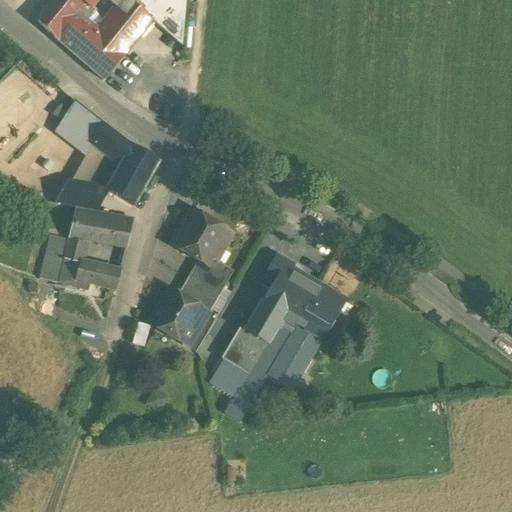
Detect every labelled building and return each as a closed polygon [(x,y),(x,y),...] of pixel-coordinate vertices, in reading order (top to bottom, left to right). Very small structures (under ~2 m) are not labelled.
[(85,5),(78,0),(55,0),(37,22),(56,41),(103,82),(124,57),(98,34),(93,31),(87,38),(70,24),(85,5)] [(99,0),(78,0),(85,5),(91,10),(99,0)] [(126,0),(125,0),(116,11),(98,34),(124,57),(151,22),(126,0)] [(102,0),(116,11),(125,0),(102,0)] [(126,0),(180,47),(185,0),(126,0)] [(85,5),(70,24),(87,38),(93,31),(98,34),(101,30),(97,27),(94,30),(86,23),(95,14),(91,10),(85,5)] [(134,149),(74,104),(63,122),(93,144),(123,167),(134,149)] [(93,144),(63,122),(54,134),(81,155),(70,181),(75,174),(93,144)] [(158,164),(134,149),(123,167),(116,178),(141,194),(158,164)] [(109,191),(75,174),(70,181),(58,203),(99,212),(110,194),(108,192),(109,191)] [(141,194),(116,178),(109,191),(108,192),(110,194),(133,208),(141,194)] [(92,215),(77,212),(70,239),(85,242),(92,215)] [(132,222),(92,215),(85,242),(107,246),(125,249),(132,222)] [(215,232),(190,216),(172,247),(197,263),(206,268),(210,260),(219,245),(223,244),(226,239),(225,233),(220,230),(215,232)] [(69,243),(52,239),(40,282),(58,286),(64,262),(69,243)] [(125,249),(107,246),(100,270),(119,275),(125,249)] [(291,267),(275,258),(263,278),(278,287),(289,270),(290,270),(291,267)] [(227,270),(210,260),(206,268),(222,277),(227,270)] [(79,265),(64,262),(58,286),(73,289),(79,265)] [(206,268),(197,263),(187,280),(218,298),(233,273),(227,270),(222,277),(206,268)] [(100,270),(79,265),(73,289),(85,292),(87,287),(114,293),(119,275),(100,270)] [(278,287),(273,296),(288,305),(304,279),(290,270),(289,270),(278,287)] [(281,316),(275,327),(291,337),(296,328),(321,343),(344,303),(304,279),(288,305),(281,316)] [(218,298),(187,280),(177,297),(203,312),(202,313),(208,316),(218,298)] [(177,297),(168,292),(150,323),(176,338),(177,342),(182,345),(188,343),(191,338),(190,334),(202,313),(203,312),(177,297)] [(245,331),(244,332),(261,342),(278,314),(281,316),(288,305),(273,296),(266,307),(261,304),(245,331)] [(278,314),(261,342),(264,344),(275,327),(281,316),(278,314)] [(245,331),(239,327),(219,360),(242,373),(261,342),(244,332),(245,331)] [(264,344),(222,415),(238,424),(266,377),(291,392),(321,343),(296,328),(291,337),(275,327),(264,344)]
